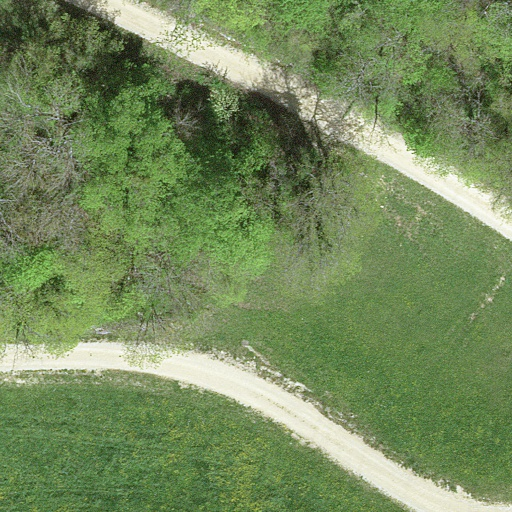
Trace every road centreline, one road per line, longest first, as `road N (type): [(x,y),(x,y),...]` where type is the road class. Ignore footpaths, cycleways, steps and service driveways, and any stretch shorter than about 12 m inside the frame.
road 1 (track): [(0,353),(98,352),(197,366),(297,413),(407,491),(457,511)]
road 2 (track): [(511,224),(91,0)]
